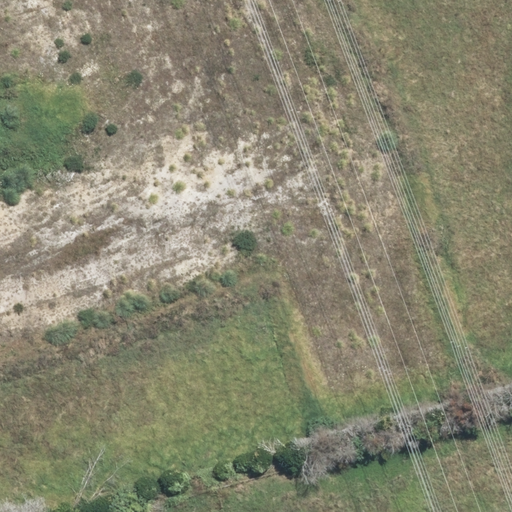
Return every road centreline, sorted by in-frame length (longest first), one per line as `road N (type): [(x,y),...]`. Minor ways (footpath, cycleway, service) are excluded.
road 1 (unknown): [(345,445),(276,156),(175,0)]
road 2 (unknown): [(0,241),(276,156)]
